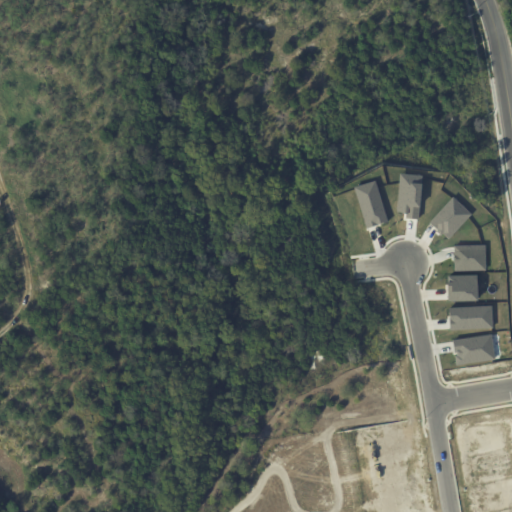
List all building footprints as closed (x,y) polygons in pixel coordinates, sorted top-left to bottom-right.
[(402,174),(425,176),(421,219),(404,218),(405,212),(399,212),(402,174)] [(356,187),(379,181),(391,222),(368,229),(356,187)] [(454,197),(473,214),(449,239),(431,222),(454,197)] [(454,246),(485,245),(486,270),(455,271),(454,246)] [(448,276),(479,275),(480,301),(449,301),(448,276)] [(449,308),(492,306),(494,328),(451,331),(449,308)] [(452,339),(492,334),(496,360),(455,366),(452,339)]
